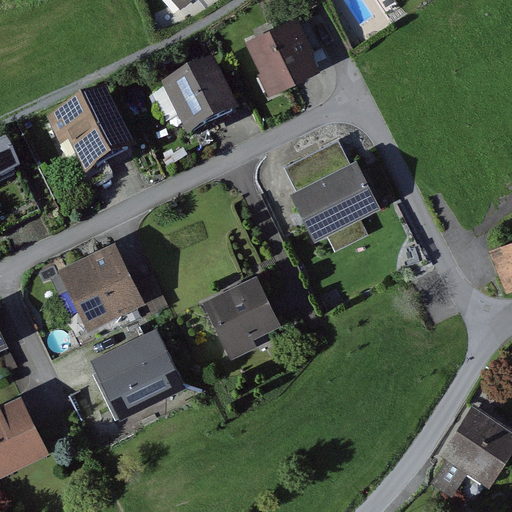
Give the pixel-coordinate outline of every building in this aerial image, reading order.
[(172,0),(185,13),(199,0),(172,0)] [(300,24),(250,47),(275,101),(325,78),(300,24)] [(218,69),(167,93),(193,147),(244,123),(218,69)] [(112,98),(62,121),(91,182),(141,159),(112,98)] [(342,147),(292,173),(337,258),(373,239),(366,226),(388,214),(362,164),(354,169),(342,147)] [(12,153),(0,158),(0,191),(25,180),(12,153)] [(120,247),(63,275),(93,335),(149,307),(120,247)] [(511,249),(495,257),(511,298),(511,249)] [(260,280),(208,305),(234,358),(286,333),(260,280)] [(159,333),(94,366),(123,424),(189,390),(159,333)] [(0,337),(0,360),(8,357),(0,337)] [(28,402),(0,414),(0,482),(53,459),(28,402)] [(511,429),(484,414),(456,464),(511,494),(511,429)]
